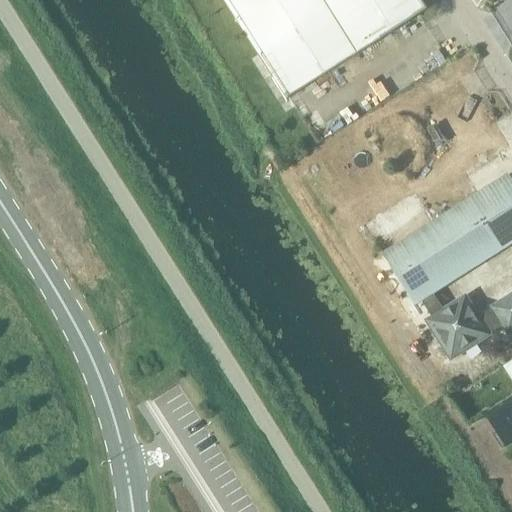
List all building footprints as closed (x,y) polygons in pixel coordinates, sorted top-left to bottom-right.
[(221,0),(285,100),(423,12),(416,0),(221,0)] [(439,0),(424,0),(429,11),(442,6),(439,0)] [(383,76),(388,87),(411,76),(406,65),(383,76)] [(511,185),(506,177),(384,254),(416,305),(511,244),(511,185)] [(508,334),(511,331),(511,295),(492,309),(478,318),(465,298),(427,322),(451,360),(489,336),(488,335),(503,326),(508,334)] [(505,447),(511,442),(511,397),(485,415),(505,447)]
